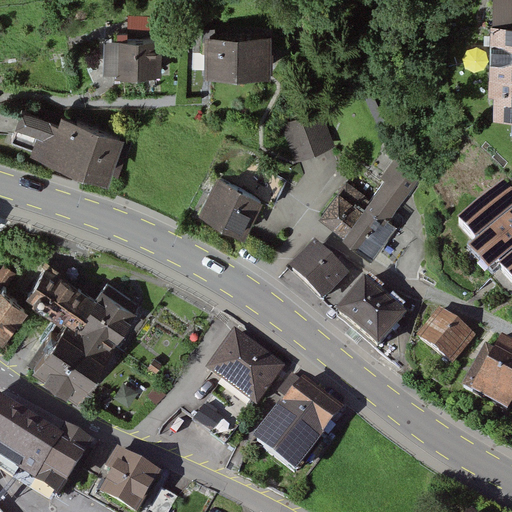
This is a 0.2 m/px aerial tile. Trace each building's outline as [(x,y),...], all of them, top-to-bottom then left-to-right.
[(511,0),(493,0),(493,18),(491,18),(489,91),(494,91),(494,114),(511,114),(511,0)] [(205,68),(271,69),(272,28),(205,27),(205,68)] [(117,71),(162,72),(162,37),(104,37),(104,68),(117,68),(117,71)] [(121,138),(123,134),(63,110),(62,112),(43,104),(41,109),(21,101),(15,117),(17,118),(11,133),(32,141),(31,144),(109,175),(110,172),(118,175),(131,142),(121,138)] [(321,109),(281,125),(296,159),(336,143),(321,109)] [(371,195),(343,230),(372,253),(398,219),(390,213),(421,174),(396,154),(381,172),(386,176),(371,195)] [(249,188),(218,173),(200,209),(246,232),(262,199),(274,205),(287,180),(260,166),(249,188)] [(343,230),(371,195),(347,178),(319,212),(343,230)] [(511,188),(504,179),(459,219),(478,240),(469,248),(489,272),(497,264),(511,280),(511,188)] [(377,256),(395,267),(410,243),(392,232),(377,256)] [(316,240),(288,267),(323,299),(350,274),(316,240)] [(32,299),(69,325),(38,371),(82,402),(140,316),(103,291),(97,299),(52,269),(32,299)] [(365,277),(336,310),(379,347),(408,314),(365,277)] [(30,311),(0,287),(0,336),(6,341),(30,311)] [(440,307),(417,336),(454,365),(477,336),(440,307)] [(292,370),(238,334),(209,377),(263,413),(292,370)] [(511,403),(511,339),(502,334),(495,348),(487,343),(464,385),(509,410),(511,403)] [(351,414),(307,384),(264,446),(308,476),(351,414)] [(0,401),(0,460),(64,499),(94,448),(71,434),(67,441),(0,401)] [(131,511),(142,511),(161,480),(163,477),(122,454),(111,473),(117,476),(105,497),(131,511)]
